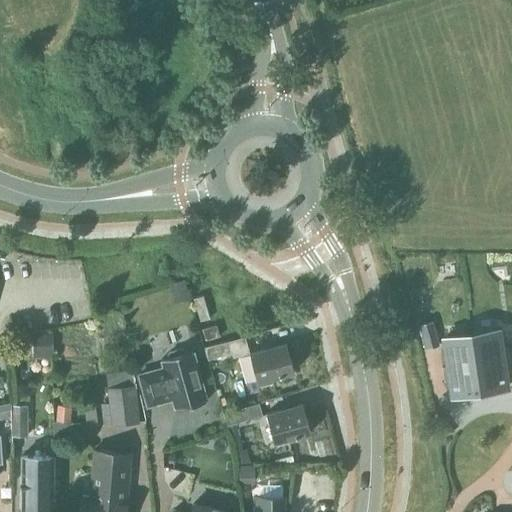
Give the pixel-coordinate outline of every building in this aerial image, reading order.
[(197,273),(187,276),(192,290),(201,288),(201,287),(197,273)] [(187,288),(183,278),(168,283),(171,293),(187,288)] [(202,295),(193,298),(199,321),(209,318),(202,295)] [(419,325),(426,348),(438,345),(431,321),(419,325)] [(219,335),(216,324),(202,328),(205,340),(219,335)] [(479,391),(507,387),(505,371),(510,371),(508,356),(503,357),(498,330),(471,334),(479,391)] [(53,357),(53,334),(33,334),(33,357),(53,357)] [(471,334),(443,338),(447,366),(442,367),(444,381),(449,380),(452,395),(479,391),(471,334)] [(231,353),(228,340),(204,347),(207,359),(231,353)] [(293,370),(285,341),(249,352),(257,380),(293,370)] [(172,395),(176,409),(207,401),(202,384),(203,384),(198,367),(197,367),(192,350),(185,352),(185,350),(182,348),(169,352),(168,354),(169,357),(162,359),(164,369),(157,371),(157,370),(139,374),(148,405),(165,400),(164,397),(172,395)] [(107,387),(108,387),(110,402),(100,403),(103,424),(111,423),(112,422),(138,420),(134,384),(133,384),(132,369),(106,372),(107,387)] [(0,424),(11,423),(11,404),(11,402),(0,404),(0,424)] [(11,404),(11,423),(11,436),(27,436),(27,403),(11,404)] [(302,403),(265,413),(273,442),(310,431),(302,403)] [(72,406),(58,404),(56,421),(70,423),(72,406)] [(247,406),(223,413),(236,462),(250,462),(246,448),(243,449),(235,423),(250,418),(247,406)] [(89,495),(80,494),(77,511),(125,511),(130,452),(93,450),(89,495)] [(53,455),(20,455),(21,508),(53,508),(53,455)] [(239,465),(238,483),(253,483),(254,465),(239,465)] [(283,511),(284,497),(256,497),(255,511),(283,511)] [(180,511),(174,511),(173,511),(227,511),(193,503),(190,511),(180,511)]
